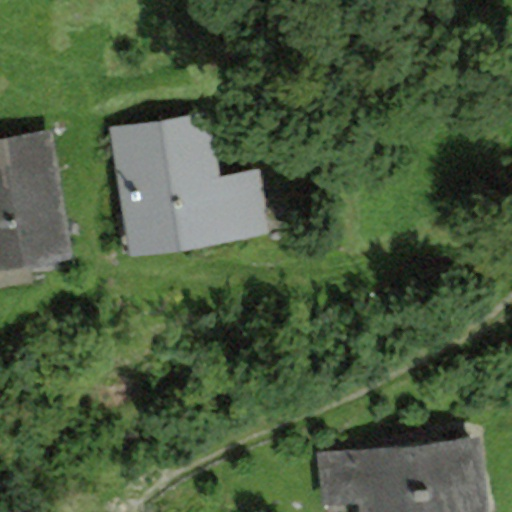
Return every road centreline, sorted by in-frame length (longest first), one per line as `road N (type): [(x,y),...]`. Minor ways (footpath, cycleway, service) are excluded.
road 1 (track): [(121,499),(177,460),(400,371),(511,305)]
road 2 (track): [(511,253),(398,249),(213,286)]
